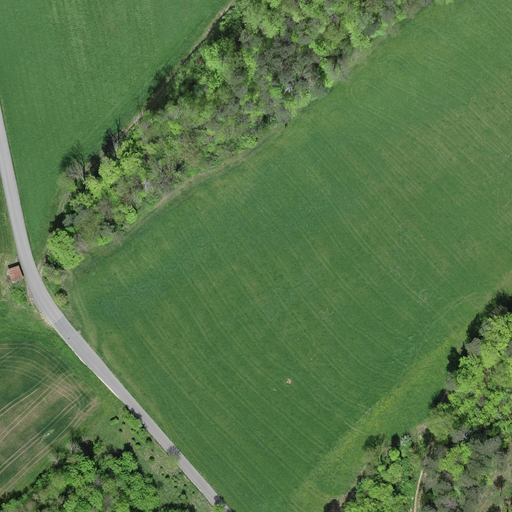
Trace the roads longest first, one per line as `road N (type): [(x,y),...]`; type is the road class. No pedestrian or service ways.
road 1 (unclassified): [(224,511),(40,292),(0,136)]
road 2 (track): [(417,511),(454,381),(485,340),(511,321)]
